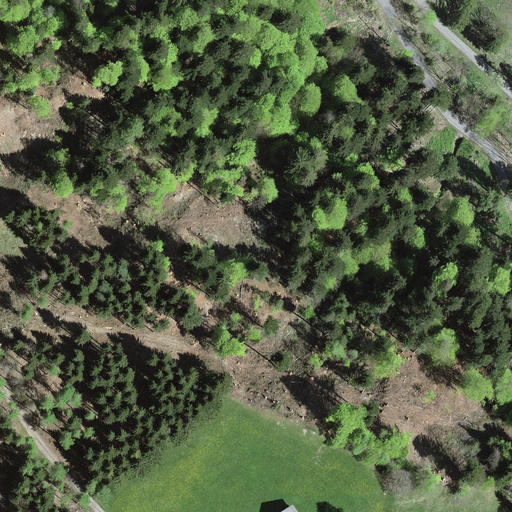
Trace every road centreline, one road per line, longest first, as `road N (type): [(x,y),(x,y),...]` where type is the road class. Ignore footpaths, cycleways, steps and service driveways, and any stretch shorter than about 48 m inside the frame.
road 1 (track): [(511,201),(490,151),(439,103),(382,0)]
road 2 (track): [(0,383),(99,511)]
road 3 (unclassified): [(420,0),(511,92)]
